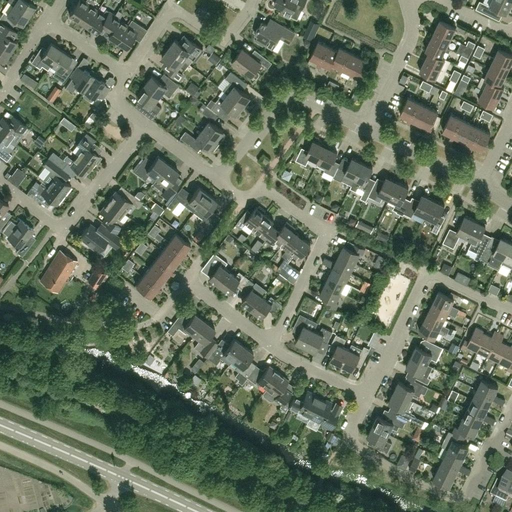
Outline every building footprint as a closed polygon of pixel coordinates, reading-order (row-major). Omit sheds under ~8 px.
[(8,1),(8,2),(28,15),(35,6),(26,0),(25,0),(7,0),(7,1),(8,1)] [(91,0),(85,0),(85,1),(83,0),(78,0),(69,14),(78,20),(91,0)] [(94,1),(92,0),(91,0),(78,20),(87,26),(98,10),(92,6),(94,3),(94,1)] [(275,0),(274,4),(282,8),(280,13),(289,18),(291,15),(297,18),(305,0),(275,0)] [(511,3),(504,0),(491,0),(489,5),(480,0),(476,8),(490,15),(494,7),(507,14),(511,3)] [(2,10),(3,12),(0,16),(0,20),(8,26),(13,19),(22,25),(28,15),(8,2),(2,10)] [(103,13),(98,10),(87,26),(96,32),(100,25),(105,28),(107,25),(114,15),(109,11),(108,12),(105,10),(103,13)] [(105,28),(110,32),(108,35),(117,41),(128,25),(119,19),(120,18),(114,15),(107,25),(105,28)] [(128,25),(117,41),(126,47),(133,37),(139,41),(147,29),(131,19),(128,25)] [(19,33),(8,26),(0,20),(0,44),(10,51),(16,41),(15,40),(19,33)] [(435,29),(451,37),(456,27),(440,20),(435,29)] [(270,27),(262,22),(258,29),(257,28),(254,33),(257,35),(254,40),(262,45),(263,43),(272,48),(279,36),(289,42),(294,33),(274,21),(270,27)] [(451,37),(435,29),(430,39),(446,47),(451,37)] [(194,60),(203,49),(184,34),(179,41),(175,39),(169,48),(184,60),(184,59),(188,55),(194,60)] [(446,47),(430,39),(426,49),(429,51),(442,57),(442,56),(445,51),(449,53),(450,49),(446,47)] [(318,66),(328,45),(318,41),(310,57),(319,62),(317,65),(318,66)] [(45,60),(51,64),(61,49),(51,43),(44,53),(39,50),(31,62),(40,68),(45,60)] [(0,58),(3,61),(10,51),(0,44),(0,58)] [(338,50),(328,45),(318,66),(320,67),(321,63),(330,67),(332,64),(335,58),(334,57),(338,50)] [(473,48),(466,45),(464,50),(471,53),(473,48)] [(476,49),(483,53),(485,48),(478,45),(476,49)] [(339,46),(338,50),(334,57),(335,58),(332,64),(340,67),(338,71),(339,72),(349,51),(339,46)] [(189,63),(184,59),(184,60),(169,48),(162,57),(165,60),(161,65),(181,80),(185,74),(182,72),(189,63)] [(259,72),(256,69),(261,63),(268,68),(272,62),(255,49),(251,54),(242,48),(241,50),(237,50),(238,54),(233,60),(234,62),(232,65),(241,72),(243,69),(252,75),(256,78),(259,74),(259,72)] [(494,58),(510,66),(511,61),(511,54),(499,48),(494,58)] [(71,56),(61,49),(51,64),(58,69),(55,73),(59,75),(57,77),(63,81),(72,69),(66,65),(71,56)] [(473,54),(480,58),(483,53),(476,49),(473,54)] [(213,51),(211,53),(208,58),(216,64),(222,57),(213,51)] [(343,69),(351,73),(359,56),(349,51),(339,72),(341,72),(343,69)] [(429,51),(425,60),(440,68),(445,58),(442,56),(442,57),(429,51)] [(466,63),(468,58),(462,54),(459,60),(466,63)] [(369,61),(359,56),(351,73),(359,77),(357,81),(360,82),(365,72),(364,72),(369,61)] [(505,76),(510,66),(494,58),(489,68),(505,76)] [(440,68),(425,60),(420,70),(436,78),(440,68)] [(475,67),(468,64),(466,69),(473,72),(475,67)] [(84,90),(85,88),(96,73),(91,70),(89,72),(84,68),(83,70),(77,66),(70,76),(72,78),(66,87),(72,92),(77,85),(84,90)] [(505,76),(489,68),(484,78),(488,80),(488,79),(500,85),(505,76)] [(461,72),(459,71),(454,69),(452,74),(459,77),(461,72)] [(222,89),(228,94),(243,105),(250,96),(243,91),(248,84),(244,81),(231,71),(225,78),(229,81),(227,84),(222,89)] [(92,100),(94,97),(95,97),(97,94),(103,98),(110,88),(104,84),(105,82),(99,79),(101,76),(96,73),(85,88),(84,90),(86,91),(83,95),(84,96),(90,101),(92,100)] [(459,77),(452,74),(450,79),(456,82),(459,77)] [(464,74),(461,78),(468,82),(471,77),(464,74)] [(144,85),(149,88),(159,97),(163,92),(170,97),(179,84),(168,76),(163,83),(152,75),(144,85)] [(468,82),(461,78),(459,83),(466,87),(468,82)] [(488,79),(488,80),(483,89),(499,97),(504,87),(500,85),(488,79)] [(186,90),(193,95),(199,87),(192,82),(186,90)] [(141,111),(152,119),(161,107),(155,102),(159,97),(149,88),(144,85),(136,96),(147,104),(141,111)] [(57,103),(65,90),(59,86),(51,99),(57,103)] [(499,97),(483,89),(477,86),(472,95),(479,98),(479,99),(494,107),(499,97)] [(209,97),(204,103),(207,105),(219,114),(220,115),(225,109),(224,108),(225,106),(236,114),(243,105),(228,94),(224,99),(220,96),(216,102),(209,97)] [(408,122),(418,102),(408,97),(400,114),(409,118),(407,122),(408,122)] [(418,102),(408,122),(410,123),(411,119),(420,124),(428,107),(418,102)] [(207,105),(202,111),(211,118),(202,129),(219,142),(225,135),(225,133),(223,131),(212,122),(219,114),(207,105)] [(428,107),(420,124),(428,128),(426,131),(429,132),(434,123),(433,123),(438,111),(428,107)] [(451,139),(461,118),(451,114),(443,130),(451,135),(450,138),(451,139)] [(30,128),(20,120),(12,115),(8,121),(3,117),(0,120),(0,130),(16,143),(23,133),(25,135),(30,128)] [(463,140),(471,123),(461,118),(451,139),(452,140),(454,136),(463,140)] [(470,148),(481,128),(471,123),(463,140),(471,144),(469,148),(470,148)] [(481,128),(470,148),(472,149),(474,145),(482,150),(490,133),(481,128)] [(214,150),(219,142),(202,129),(195,138),(186,131),(181,137),(194,147),(198,141),(209,149),(210,149),(212,150),(214,150)] [(11,154),(9,152),(16,143),(0,130),(0,145),(0,146),(0,155),(7,161),(11,154)] [(77,155),(92,166),(94,167),(101,157),(89,148),(93,144),(83,136),(76,145),(82,149),(77,155)] [(310,156),(319,161),(326,146),(313,140),(308,150),(302,147),(299,153),(297,152),(293,159),(296,160),(306,165),(310,156)] [(316,166),(324,169),(324,171),(334,175),(338,166),(340,163),(334,160),(337,152),(326,146),(319,161),(316,166)] [(92,166),(77,155),(73,160),(66,155),(63,159),(53,151),(48,157),(62,168),(67,162),(84,175),(92,166)] [(143,159),(134,172),(145,180),(150,173),(156,178),(168,163),(158,155),(150,165),(143,159)] [(46,173),(47,174),(43,179),(48,183),(64,195),(71,186),(64,180),(69,174),(62,168),(48,157),(43,164),(49,169),(46,173)] [(346,170),(338,166),(334,175),(333,177),(341,181),(341,180),(351,185),(362,162),(352,157),(346,170)] [(362,162),(351,185),(350,188),(356,191),(361,181),(365,183),(373,167),(362,162)] [(178,171),(168,163),(156,178),(153,183),(162,191),(160,194),(166,199),(182,177),(177,173),(178,171)] [(15,185),(18,180),(10,175),(9,174),(6,178),(15,185)] [(384,196),(389,198),(397,182),(386,176),(380,188),(375,186),(370,197),(381,202),(384,196)] [(403,215),(404,213),(409,203),(403,199),(409,187),(397,182),(389,198),(396,202),(394,206),(398,208),(396,212),(403,215)] [(64,195),(48,183),(44,188),(39,184),(36,188),(32,185),(27,192),(38,200),(43,194),(57,205),(64,195)] [(360,198),(366,201),(373,187),(367,184),(360,198)] [(193,212),(208,194),(199,187),(188,200),(177,192),(167,205),(173,210),(179,201),(193,212)] [(413,199),(417,190),(412,187),(408,197),(413,199)] [(124,213),(132,203),(139,208),(143,202),(141,201),(130,193),(126,198),(116,190),(108,200),(124,213)] [(205,235),(209,230),(216,221),(206,214),(216,201),(208,194),(193,212),(202,219),(199,223),(203,226),(200,230),(205,235)] [(409,203),(404,213),(411,217),(414,211),(425,216),(433,199),(422,194),(416,206),(409,203)] [(0,228),(5,222),(0,217),(9,206),(0,199),(0,228)] [(444,205),(433,199),(425,216),(436,221),(432,230),(437,233),(444,219),(438,217),(444,205)] [(100,211),(106,216),(102,221),(117,233),(121,227),(116,223),(124,213),(108,200),(100,211)] [(245,223),(253,229),(265,213),(264,212),(266,210),(259,205),(258,207),(256,207),(249,217),(244,213),(236,224),(241,228),(245,223)] [(265,239),(275,227),(270,224),(274,220),(265,213),(253,229),(261,235),(260,236),(265,239)] [(460,234),(467,237),(475,220),(465,215),(457,231),(450,228),(443,242),(454,248),(460,234)] [(478,221),(475,220),(467,237),(473,240),(468,249),(477,253),(474,258),(480,261),(481,259),(487,247),(486,246),(481,244),(477,242),(487,223),(479,219),(478,221)] [(16,251),(22,256),(30,245),(24,241),(33,229),(21,220),(7,237),(20,247),(16,251)] [(270,243),(271,243),(273,244),(274,244),(276,242),(282,246),(295,228),(287,221),(279,231),(275,227),(265,239),(270,243)] [(363,221),(360,226),(370,231),(372,227),(363,221)] [(122,239),(106,226),(101,223),(96,228),(90,223),(80,236),(90,244),(89,245),(98,252),(106,241),(115,248),(122,239)] [(295,228),(282,246),(287,249),(282,255),(286,258),(302,237),(294,230),(295,228)] [(169,241),(187,255),(188,254),(184,252),(190,244),(175,233),(169,241)] [(302,237),(286,258),(280,265),(290,272),(294,267),(288,262),(294,255),(299,259),(311,243),(302,237)] [(487,244),(486,246),(487,247),(481,259),(488,262),(487,263),(498,269),(499,266),(500,266),(501,264),(501,263),(511,242),(501,237),(496,248),(487,244)] [(187,255),(169,241),(162,250),(177,262),(182,254),(186,257),(187,255)] [(344,245),(339,255),(355,263),(360,253),(362,254),(365,249),(354,243),(349,241),(347,246),(344,245)] [(510,271),(511,271),(511,242),(501,263),(501,264),(511,268),(510,271)] [(57,292),(77,260),(60,249),(40,280),(57,292)] [(162,250),(155,259),(173,273),(174,271),(171,269),(177,262),(162,250)] [(210,277),(220,285),(230,271),(224,267),(227,262),(214,252),(206,264),(215,271),(210,277)] [(335,262),(334,265),(350,273),(355,263),(339,255),(335,262)] [(173,273),(155,259),(149,267),(164,279),(169,271),(173,274),(173,273)] [(330,260),(328,264),(333,267),(329,274),(345,282),(350,273),(334,265),(335,262),(330,260)] [(286,277),(290,272),(280,265),(276,270),(286,277)] [(96,266),(87,280),(98,287),(106,273),(96,266)] [(142,276),(160,290),(161,289),(158,286),(164,279),(149,267),(142,276)] [(235,284),(242,289),(249,279),(239,271),(236,276),(230,271),(220,285),(230,292),(235,284)] [(329,274),(325,284),(341,292),(345,282),(329,274)] [(135,285),(150,296),(156,289),(159,291),(160,290),(142,276),(135,285)] [(242,301),(252,309),(262,295),(267,289),(257,282),(255,284),(249,279),(242,289),(248,294),(242,301)] [(325,284),(320,294),(327,298),(324,303),(336,309),(338,303),(336,302),(341,292),(325,284)] [(433,301),(457,312),(459,309),(451,305),(454,299),(438,291),(433,301)] [(268,300),(262,295),(252,309),(261,316),(267,309),(273,313),(281,303),(271,296),(268,300)] [(362,295),(359,301),(364,304),(367,297),(366,297),(362,295)] [(429,311),(444,318),(447,312),(455,316),(457,312),(433,301),(429,311)] [(424,320),(448,332),(449,328),(442,324),(444,318),(429,311),(424,320)] [(188,330),(194,335),(205,321),(194,313),(189,320),(181,314),(180,313),(167,330),(173,335),(178,327),(185,333),(188,330)] [(295,342),(305,347),(314,329),(318,322),(300,313),(294,326),(301,329),(295,342)] [(424,320),(419,330),(435,338),(438,332),(446,336),(448,332),(424,320)] [(207,357),(218,342),(209,335),(215,328),(205,321),(194,335),(200,339),(194,346),(207,356),(207,357)] [(327,342),(332,331),(322,326),(320,332),(314,329),(305,347),(316,352),(322,339),(327,342)] [(467,346),(477,351),(486,333),(482,332),(483,330),(476,326),(469,341),(465,340),(461,347),(465,349),(467,346)] [(375,330),(372,336),(379,340),(382,333),(375,330)] [(492,336),(486,333),(477,351),(488,357),(499,333),(495,331),(492,336)] [(504,335),(499,333),(488,357),(498,362),(507,344),(501,341),(504,335)] [(329,347),(335,349),(335,350),(330,359),(341,364),(349,348),(343,346),(346,339),(336,334),(329,347)] [(229,344),(221,338),(218,342),(207,357),(216,364),(221,358),(229,364),(232,360),(244,345),(234,338),(229,344)] [(352,343),(349,348),(341,364),(352,370),(357,360),(362,363),(370,348),(364,345),(363,348),(352,343)] [(511,346),(507,344),(498,362),(508,367),(507,369),(511,371),(511,369),(511,362),(511,360),(511,344),(511,346)] [(235,369),(238,371),(235,376),(239,379),(234,386),(238,389),(247,377),(256,365),(248,359),(253,353),(244,345),(232,360),(238,365),(235,369)] [(411,356),(433,367),(433,366),(427,364),(430,358),(436,361),(441,351),(430,346),(428,351),(416,345),(411,356)] [(320,354),(317,364),(327,367),(330,357),(320,354)] [(430,378),(428,377),(433,367),(411,356),(406,366),(418,372),(415,377),(428,384),(430,378)] [(262,393),(262,394),(266,388),(278,372),(269,365),(264,371),(256,365),(247,377),(255,383),(257,381),(266,388),(262,393)] [(283,403),(288,407),(294,394),(286,388),(289,385),(286,382),(288,380),(278,372),(266,388),(262,394),(269,399),(272,399),(274,398),(282,404),(283,403)] [(493,396),(492,399),(497,401),(499,397),(494,394),(498,386),(482,378),(477,389),(493,396)] [(394,391),(410,399),(413,393),(419,396),(421,392),(424,394),(428,387),(415,380),(411,387),(399,381),(394,391)] [(472,398),(488,406),(492,399),(493,396),(477,389),(472,398)] [(310,416),(319,398),(313,395),(314,393),(307,390),(303,397),(295,393),(294,394),(288,407),(288,408),(297,412),(298,410),(310,416)] [(413,409),(410,407),(413,401),(410,399),(394,391),(388,402),(401,408),(397,415),(422,427),(424,421),(414,416),(414,414),(411,413),(413,409)] [(325,400),(319,398),(310,416),(321,422),(320,424),(331,429),(338,414),(327,409),(331,402),(326,399),(325,400)] [(488,421),(490,416),(485,414),(488,406),(472,398),(467,408),(484,416),(483,418),(488,421)] [(463,418),(479,426),(483,418),(484,416),(467,408),(463,418)] [(397,430),(399,426),(402,427),(405,421),(393,415),(390,421),(377,415),(372,425),(388,433),(391,427),(397,430)] [(452,432),(464,438),(467,432),(474,436),(479,426),(463,418),(458,428),(455,426),(452,432)] [(388,433),(372,425),(367,436),(380,442),(377,447),(387,452),(392,443),(385,440),(388,433)] [(448,449),(464,457),(469,446),(461,443),(464,438),(452,432),(450,438),(452,439),(448,449)] [(463,471),(465,467),(460,464),(464,457),(448,449),(443,458),(459,466),(458,468),(463,471)] [(414,456),(409,468),(414,471),(420,459),(414,456)] [(438,468),(454,476),(458,468),(459,466),(443,458),(438,468)] [(433,478),(449,486),(454,476),(438,468),(433,478)] [(495,485),(490,496),(506,504),(509,498),(508,498),(511,490),(511,477),(507,475),(501,488),(495,485)]
